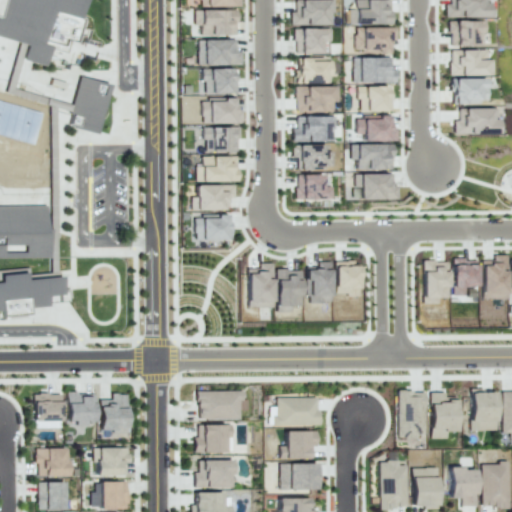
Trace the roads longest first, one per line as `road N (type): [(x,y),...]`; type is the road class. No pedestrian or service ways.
road 1 (tertiary): [(155,358),(150,0)]
road 2 (tertiary): [(155,358),(511,354)]
road 3 (residential): [(391,231),(287,231),(261,219),(259,0)]
road 4 (residential): [(418,0),(429,165)]
road 5 (tertiary): [(155,358),(0,359)]
road 6 (residential): [(156,511),(155,358)]
road 7 (residential): [(391,356),(391,231)]
road 8 (residential): [(511,229),(391,231)]
